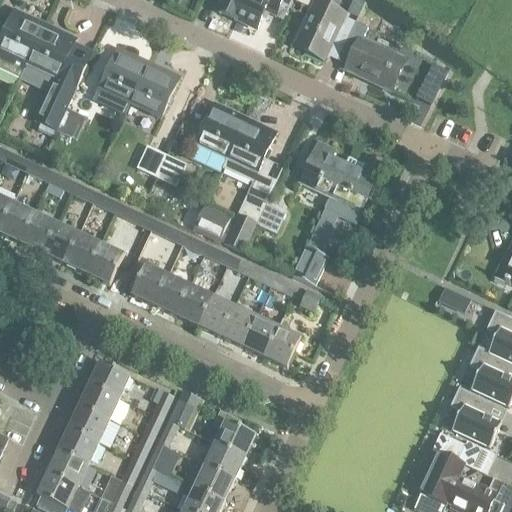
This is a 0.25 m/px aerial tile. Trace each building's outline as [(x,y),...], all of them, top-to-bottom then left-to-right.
[(223,0),(217,13),(219,14),(219,15),(237,23),(237,22),(257,31),(265,13),(277,19),(280,11),(287,15),(294,0),(223,0)] [(329,56),(340,62),(357,26),(345,21),(346,20),(316,5),(295,49),(326,63),(329,56)] [(0,70),(21,80),(27,67),(42,34),(46,27),(15,13),(0,45),(0,70)] [(357,26),(340,62),(351,67),(348,73),(391,94),(405,63),(363,43),(368,31),(357,26)] [(41,85),(53,91),(75,44),(76,41),(56,32),(52,39),(42,34),(27,67),(45,76),(41,85)] [(37,124),(58,134),(68,112),(95,54),(75,44),(53,91),(51,94),(37,124)] [(99,93),(95,102),(126,116),(130,107),(145,74),(149,67),(134,60),(118,53),(99,93)] [(145,74),(130,107),(160,121),(179,81),(164,74),(149,67),(145,74)] [(416,100),(431,108),(448,76),(433,68),(416,100)] [(215,107),(196,147),(197,148),(227,162),(242,129),(245,121),(230,114),(215,107)] [(68,112),(58,134),(78,144),(89,121),(68,112)] [(227,162),(222,171),(252,186),(237,219),(257,228),(267,206),(277,184),(258,175),(264,162),(264,161),(276,136),(260,128),(245,121),(242,129),(227,162)] [(330,201),(345,168),(331,161),(334,154),(318,147),(300,187),(330,201)] [(0,163),(5,166),(10,155),(0,150),(0,163)] [(137,173),(157,182),(168,159),(148,150),(137,173)] [(5,166),(27,176),(32,166),(10,155),(5,166)] [(168,159),(157,182),(177,191),(187,169),(168,159)] [(345,168),(330,201),(324,213),(319,224),(332,230),(337,219),(355,227),(379,175),(348,161),(345,168)] [(27,176),(49,187),(54,176),(32,166),(27,176)] [(49,187),(71,197),(76,187),(54,176),(49,187)] [(71,197),(94,207),(98,197),(76,187),(71,197)] [(94,207),(116,218),(121,207),(98,197),(94,207)] [(0,234),(13,207),(0,200),(0,234)] [(267,206),(257,228),(277,237),(287,215),(267,206)] [(0,234),(0,237),(21,247),(35,217),(13,207),(0,234)] [(116,218),(143,230),(148,220),(121,207),(116,218)] [(205,208),(193,234),(219,247),(232,221),(205,208)] [(21,247),(43,258),(57,227),(35,217),(21,247)] [(237,219),(224,247),(243,256),(257,228),(237,219)] [(175,233),(154,223),(149,233),(170,243),(175,233)] [(43,258),(65,268),(79,238),(57,227),(43,258)] [(112,230),(109,236),(119,240),(122,234),(112,230)] [(197,244),(175,233),(170,243),(192,254),(197,244)] [(65,268),(87,278),(101,248),(79,238),(65,268)] [(312,240),(293,281),(314,291),(328,262),(319,258),(324,246),(312,240)] [(219,254),(197,244),(192,254),(214,264),(219,254)] [(101,248),(87,278),(110,289),(124,259),(101,248)] [(511,250),(498,281),(511,287),(511,250)] [(219,254),(214,264),(236,274),(241,264),(219,254)] [(339,259),(335,269),(346,275),(351,265),(339,259)] [(261,274),(241,264),(236,274),(257,284),(261,274)] [(131,300),(154,310),(168,280),(145,269),(131,300)] [(285,285),(261,274),(257,284),(280,294),(285,285)] [(154,310),(176,320),(190,290),(168,280),(154,310)] [(280,294),(303,305),(308,296),(285,285),(280,294)] [(176,320),(198,331),(212,300),(190,290),(176,320)] [(465,316),(471,303),(446,291),(439,305),(465,316)] [(321,302),(308,296),(303,305),(301,310),(314,316),(321,302)] [(198,331),(220,341),(234,311),(212,300),(198,331)] [(220,341),(242,351),(257,321),(256,321),(258,316),(246,311),(244,315),(234,311),(220,341)] [(511,321),(495,314),(486,334),(497,339),(489,355),(511,366),(511,321)] [(242,351),(265,362),(279,331),(257,321),(242,351)] [(279,331),(265,362),(287,372),(301,342),(285,334),(290,324),(284,321),(279,332),(279,331)] [(511,366),(489,355),(478,350),(469,370),(480,375),(471,393),(509,411),(511,404),(511,382),(509,381),(511,374),(511,366)] [(100,366),(90,389),(120,403),(131,381),(100,366)] [(90,389),(79,411),(110,425),(120,403),(90,389)] [(452,435),(489,453),(501,428),(484,420),(490,407),(459,392),(450,412),(460,417),(452,435)] [(184,395),(169,426),(179,431),(189,436),(204,405),(184,395)] [(164,396),(154,419),(163,424),(174,401),(164,396)] [(79,411),(69,433),(99,447),(110,425),(79,411)] [(222,435),(215,448),(245,462),(256,440),(239,431),(242,426),(220,415),(213,430),(222,435)] [(154,419),(143,441),(153,446),(163,424),(154,419)] [(169,426),(158,449),(168,453),(179,431),(169,426)] [(69,433),(58,455),(89,469),(99,447),(69,433)] [(0,451),(3,453),(9,442),(0,437),(0,451)] [(446,509),(447,507),(446,507),(458,481),(459,482),(465,469),(458,466),(466,449),(440,437),(432,455),(438,458),(429,477),(426,479),(419,492),(422,493),(420,497),(446,509)] [(143,441),(133,463),(143,468),(153,446),(143,441)] [(215,448),(205,470),(235,484),(245,462),(215,448)] [(158,449),(148,471),(158,475),(168,453),(158,449)] [(58,455),(48,477),(78,492),(89,469),(58,455)] [(133,463),(122,485),(132,490),(143,468),(133,463)] [(205,470),(194,493),(224,507),(235,484),(205,470)] [(148,471),(138,493),(147,498),(158,475),(148,471)] [(68,511),(78,492),(48,477),(37,500),(62,511),(68,511)] [(505,511),(507,509),(494,504),(496,499),(491,497),(489,493),(482,490),(481,492),(459,482),(458,481),(446,507),(447,507),(452,510),(451,511),(505,511)] [(122,485),(112,507),(121,511),(132,490),(122,485)] [(138,493),(128,511),(140,511),(147,498),(138,493)] [(194,493),(185,511),(221,511),(224,507),(194,493)] [(0,498),(0,510),(3,511),(5,511),(10,503),(0,498)] [(121,511),(112,507),(102,503),(97,511),(121,511)]
